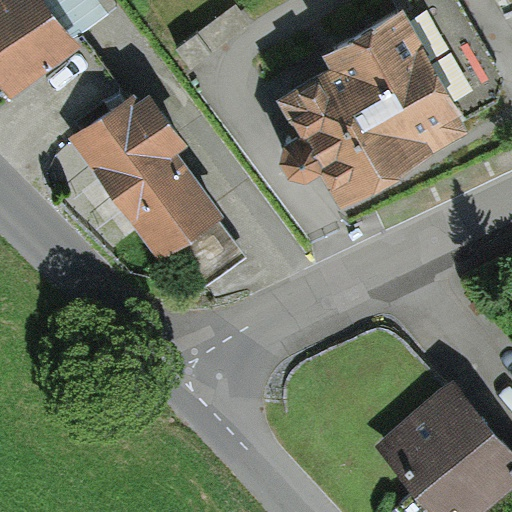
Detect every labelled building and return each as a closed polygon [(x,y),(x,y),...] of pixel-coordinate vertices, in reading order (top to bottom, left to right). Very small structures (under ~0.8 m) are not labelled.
[(0,0),(0,76),(10,90),(85,35),(81,29),(58,0),(0,0)] [(104,0),(58,0),(81,29),(110,7),(104,0)] [(320,154),(341,189),(471,112),(469,109),(496,93),(503,70),(465,0),(383,0),(321,36),(330,51),(279,80),(300,116),(285,125),(281,142),(289,157),(307,162),(320,154)] [(511,0),(498,0),(508,15),(511,13),(511,0)] [(135,79),(68,128),(160,252),(175,241),(218,209),(226,203),(178,138),(190,129),(151,76),(140,85),(135,79)] [(248,249),(218,209),(175,241),(204,281),(248,249)] [(476,511),(511,480),(511,431),(456,369),(378,439),(417,482),(444,511),(476,511)] [(444,511),(417,482),(385,511),(444,511)]
